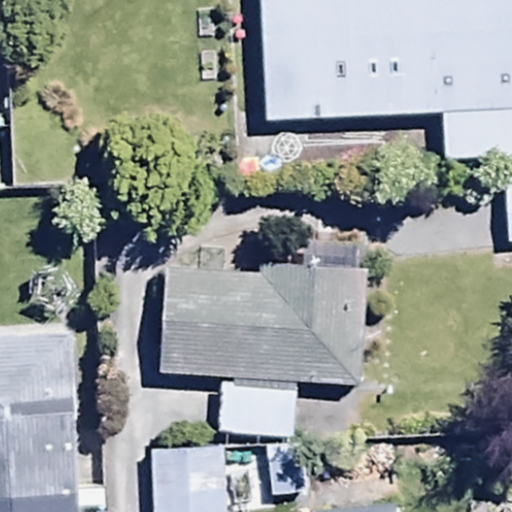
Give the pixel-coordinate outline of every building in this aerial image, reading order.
[(511,0),(276,0),(285,136),(454,125),(457,187),(511,183),(511,0)] [(166,266),(160,370),(361,381),(367,278),(166,266)] [(79,511),(73,337),(0,340),(0,511),(79,511)] [(220,380),(217,433),(298,436),(301,384),(220,380)] [(303,445),(266,445),(267,497),(304,496),(303,445)] [(220,511),(220,448),(152,448),(151,511),(220,511)]
